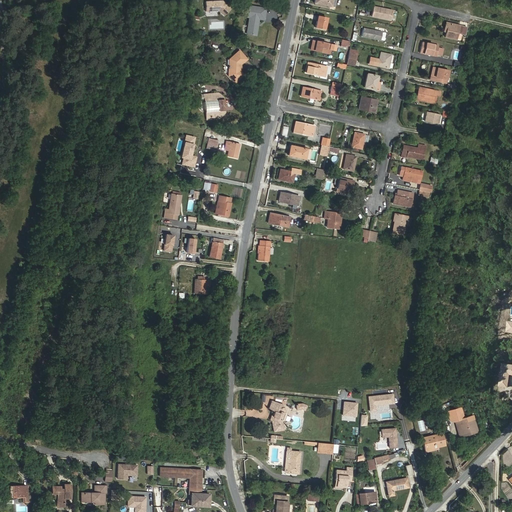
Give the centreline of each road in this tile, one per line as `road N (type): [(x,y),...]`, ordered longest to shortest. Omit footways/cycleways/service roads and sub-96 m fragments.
road 1 (secondary): [(273,105),(246,227),(230,368),(229,471),(242,511)]
road 2 (residential): [(390,128),(419,4),(402,0)]
